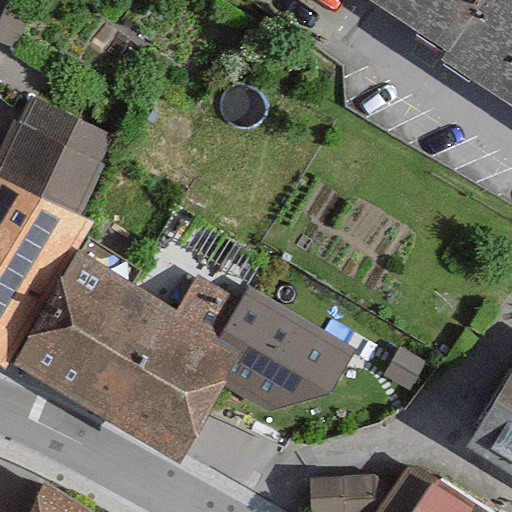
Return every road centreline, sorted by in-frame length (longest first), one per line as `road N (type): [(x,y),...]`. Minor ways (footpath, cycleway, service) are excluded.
road 1 (unknown): [(248,511),(440,419),(476,392),(511,337)]
road 2 (unknown): [(511,144),(311,0)]
road 3 (secondary): [(0,407),(199,511)]
